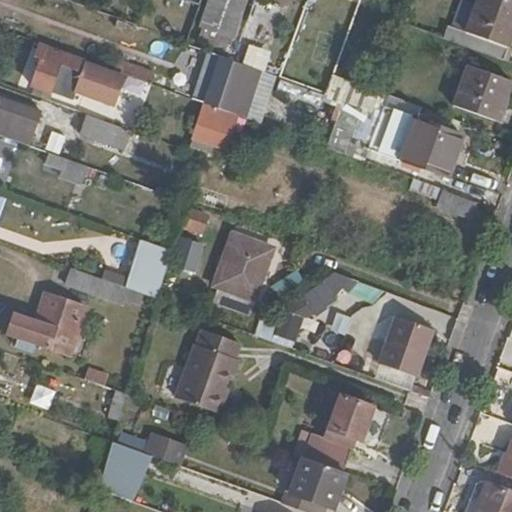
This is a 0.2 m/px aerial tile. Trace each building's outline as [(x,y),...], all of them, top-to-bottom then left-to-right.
[(230,36),(232,37),(245,0),(215,0),(205,28),(230,36)] [(477,0),(462,43),(504,57),(511,35),(511,1),(509,0),(477,0)] [(235,60),(241,40),(232,37),(230,36),(223,56),(235,60)] [(66,52),(38,42),(34,55),(42,58),(32,83),(51,90),(66,52)] [(223,56),(210,52),(194,98),(207,103),(223,56)] [(220,107),(235,60),(223,56),(207,103),(208,103),(220,107)] [(120,57),(115,69),(152,83),(155,73),(138,67),(139,64),(120,57)] [(511,87),(511,78),(470,64),(454,104),(500,120),(511,87)] [(0,96),(0,134),(32,146),(44,113),(0,96)] [(207,103),(195,138),(228,149),(240,114),(220,107),(208,103),(207,103)] [(340,105),(326,147),(345,154),(360,111),(340,105)] [(450,179),(466,133),(388,106),(372,151),(450,179)] [(128,149),(134,130),(92,114),(85,134),(128,149)] [(256,134),(260,121),(247,117),(243,128),(256,134)] [(84,185),(90,167),(51,153),(47,164),(65,171),(63,178),(84,185)] [(412,179),(408,190),(430,198),(434,187),(412,179)] [(474,218),(480,201),(445,188),(439,206),(474,218)] [(197,189),(194,205),(224,210),(227,194),(197,189)] [(191,211),(186,229),(201,233),(203,234),(208,217),(191,211)] [(201,233),(186,229),(181,243),(197,248),(201,233)] [(275,247),(235,232),(216,285),(220,287),(216,300),(253,312),(275,247)] [(141,295),(156,299),(170,250),(137,240),(127,277),(103,270),(101,278),(68,269),(63,286),(138,308),(141,295)] [(333,278),(330,291),(363,299),(366,286),(333,278)] [(288,299),(279,327),(259,321),(254,336),(295,348),(305,313),(325,319),(334,291),(308,283),(302,303),(288,299)] [(52,293),(40,322),(46,324),(58,296),(52,293)] [(46,324),(40,322),(20,314),(13,333),(72,354),(89,308),(58,296),(46,324)] [(436,327),(402,315),(386,359),(420,371),(436,327)] [(180,399),(217,410),(224,384),(230,385),(239,358),(235,357),(240,341),(204,330),(199,344),(197,344),(180,399)] [(349,330),(341,362),(354,365),(362,333),(349,330)] [(53,364),(57,354),(20,341),(17,351),(53,364)] [(130,394),(134,378),(94,364),(88,379),(130,394)] [(48,381),(44,401),(65,405),(69,385),(48,381)] [(224,384),(217,410),(222,412),(230,385),(224,384)] [(365,441),(382,396),(349,384),(328,439),(315,434),(307,457),(348,471),(359,440),(365,441)] [(100,388),(94,400),(114,409),(120,397),(100,388)] [(141,452),(145,443),(120,434),(117,444),(141,452)] [(180,465),(185,444),(148,434),(143,455),(180,465)] [(511,442),(501,473),(511,477),(511,442)] [(113,443),(96,488),(133,501),(149,456),(113,443)] [(337,508),(350,472),(348,471),(307,457),(294,492),(332,506),(337,508)] [(511,511),(511,491),(491,484),(483,481),(479,483),(468,511),(511,511)] [(290,504),(311,511),(330,511),(332,506),(294,492),(290,504)]
